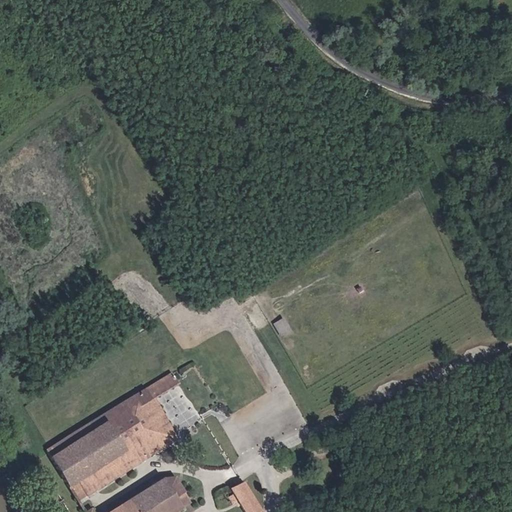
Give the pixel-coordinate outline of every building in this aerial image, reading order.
[(284,317),(274,323),(281,335),(291,329),(284,317)] [(173,367),(168,358),(40,432),(67,478),(170,418),(154,378),(173,367)] [(80,486),(74,490),(87,511),(127,511),(180,483),(166,456),(158,456),(86,496),(80,486)] [(248,501),(254,498),(235,464),(224,470),(240,501),(233,505),(236,511),(243,511),(251,508),(248,501)] [(216,511),(209,497),(184,510),(185,511),(216,511)]
